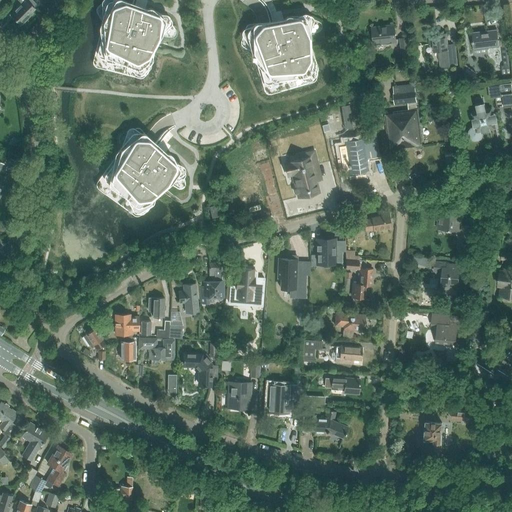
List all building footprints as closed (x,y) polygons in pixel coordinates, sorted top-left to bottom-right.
[(21,4),(10,15),(15,20),(20,26),(33,13),(31,12),(38,5),(32,0),(17,0),(19,2),(21,4)] [(149,67),(150,66),(150,64),(152,56),(155,46),(158,37),(158,36),(159,36),(159,35),(163,32),(164,31),(165,30),(168,28),(168,27),(169,26),(169,25),(170,24),(169,22),(169,21),(168,20),(167,19),(166,19),(164,17),(157,14),(152,12),(147,10),(146,10),(145,10),(144,10),(143,10),(142,11),(142,12),(132,9),(132,8),(132,7),(131,6),(130,6),(130,5),(126,5),(125,4),(122,3),(119,3),(112,1),(111,1),(110,1),(109,1),(108,2),(107,2),(107,3),(106,3),(106,4),(105,6),(105,7),(104,9),(104,11),(103,13),(103,15),(103,17),(103,19),(103,20),(103,22),(102,23),(102,25),(101,26),(101,28),(101,29),(101,30),(101,31),(101,32),(99,41),(97,48),(96,51),(95,53),(95,56),(94,57),(94,58),(94,59),(95,60),(95,61),(97,64),(98,66),(99,66),(100,67),(101,68),(104,68),(109,69),(116,71),(129,75),(138,77),(139,77),(140,77),(141,77),(141,76),(142,76),(144,74),(146,72),(148,70),(149,69),(149,68),(149,67)] [(247,32),(246,34),(246,36),(247,37),(247,39),(248,42),(249,45),(250,48),(252,51),(254,56),(254,59),(255,60),(256,61),(259,71),(263,85),(263,87),(264,88),(265,89),(269,91),(270,92),(272,92),(274,92),(306,83),(309,82),(311,82),(312,81),(313,80),(314,80),(315,77),(315,75),(316,72),(316,71),(316,69),(316,67),(314,60),(310,47),(309,42),(309,40),(308,37),(308,36),(308,35),(310,29),(312,23),(312,22),(311,20),(311,19),(310,19),(310,18),(309,18),(307,17),(306,17),(295,18),(290,19),(285,20),(284,20),(283,20),(282,21),(281,23),(273,26),(272,26),(271,25),(270,24),(269,24),(264,25),(258,27),(250,29),(248,30),(248,31),(247,32)] [(372,27),(373,36),(374,45),(396,43),(395,34),(394,25),(372,27)] [(473,42),(474,50),(474,52),(476,53),(477,53),(478,54),(479,54),(480,54),(481,54),(482,54),(483,53),(484,53),(485,52),(486,51),(487,51),(487,50),(487,49),(488,49),(499,47),(498,38),(497,30),(472,33),(473,42)] [(428,35),(429,45),(432,45),(433,53),(441,51),(443,68),(458,66),(457,60),(455,44),(447,45),(446,33),(428,35)] [(399,39),(401,54),(402,54),(403,57),(409,56),(408,53),(410,53),(408,37),(399,39)] [(503,58),(504,64),(503,65),(502,66),(501,68),(502,69),(501,71),(502,73),(503,75),(504,76),(506,77),(511,76),(511,73),(511,64),(509,42),(501,43),(503,58)] [(379,71),(369,73),(374,90),(383,87),(379,71)] [(464,74),(466,83),(476,82),(475,72),(464,74)] [(511,104),(511,88),(511,83),(501,84),(503,106),(511,104)] [(401,92),(393,93),(395,104),(408,103),(416,102),(417,102),(415,90),(414,86),(414,84),(402,86),(400,86),(401,92)] [(468,131),(468,132),(468,134),(469,135),(469,136),(470,137),(471,138),(472,139),(474,139),(475,140),(477,139),(478,139),(479,139),(480,138),(481,137),(482,135),(483,134),(483,133),(483,132),(496,129),(495,123),(493,114),(492,108),(486,110),(484,101),(476,103),(475,104),(475,106),(477,112),(471,113),(474,125),(473,125),(472,125),(471,126),(470,127),(469,128),(469,129),(468,131)] [(349,107),(341,108),(345,128),(352,127),(349,107)] [(393,114),(384,115),(389,149),(422,146),(417,109),(408,110),(393,112),(393,114)] [(450,124),(443,125),(444,136),(451,135),(450,124)] [(146,210),(166,184),(167,183),(180,178),(182,176),(183,174),(182,172),(180,169),(166,155),(164,154),(162,154),(161,154),(153,149),(153,148),(153,146),(152,144),(137,133),(135,132),(133,132),(132,133),(131,134),(130,135),(126,142),(125,144),(117,154),(116,155),(116,157),(100,179),(99,181),(99,182),(100,187),(101,189),(101,190),(134,214),(136,214),(145,211),(146,210)] [(291,162),(284,163),(288,176),(292,175),(295,187),(294,189),(295,193),(297,194),(298,197),(308,195),(319,192),(315,179),(320,177),(314,151),(289,157),(291,162)] [(216,205),(209,207),(212,218),(219,216),(216,205)] [(373,231),(391,228),(388,212),(382,213),(383,216),(371,217),(371,218),(363,220),(365,231),(373,230),(373,231)] [(468,246),(459,245),(459,251),(472,252),(473,239),(474,227),(462,226),(463,214),(439,212),(437,229),(449,230),(461,231),(460,240),(468,241),(468,246)] [(345,223),(346,226),(347,237),(360,236),(358,221),(345,223)] [(340,238),(323,239),(323,245),(316,245),(316,257),(318,257),(318,264),(329,264),(330,257),(342,257),(342,244),(340,244),(340,238)] [(346,250),(346,258),(359,260),(359,256),(354,255),(354,251),(346,250)] [(511,252),(500,251),(499,260),(503,261),(502,264),(508,264),(509,261),(511,261),(511,252)] [(278,258),(278,277),(281,277),(280,288),(305,289),(305,273),(296,273),(297,256),(288,256),(288,259),(278,258)] [(372,269),(365,268),(366,260),(359,260),(346,258),(345,267),(359,268),(358,283),(352,283),(351,297),(356,297),(356,299),(360,299),(360,298),(365,298),(366,285),(371,285),(372,269)] [(224,280),(221,280),(220,261),(208,262),(209,276),(214,276),(214,280),(209,280),(203,280),(203,286),(200,286),(201,304),(210,303),(209,298),(225,297),(224,280)] [(442,272),(442,276),(441,289),(448,290),(448,289),(458,290),(460,265),(448,263),(435,262),(434,271),(442,272)] [(499,269),(499,270),(497,287),(500,287),(498,296),(511,297),(511,268),(502,267),(502,269),(499,269)] [(230,285),(229,302),(251,304),(251,301),(262,301),(264,278),(253,277),(254,269),(238,268),(237,276),(236,286),(230,285)] [(179,302),(185,302),(186,313),(197,311),(195,284),(184,285),(184,292),(178,293),(179,302)] [(165,298),(154,297),(148,297),(148,310),(153,310),(153,317),(164,318),(165,298)] [(343,327),(343,329),(353,330),(363,331),(365,315),(343,313),(344,308),(332,307),(331,313),(335,313),(334,326),(343,327)] [(124,335),(132,335),(133,335),(133,331),(139,331),(139,315),(130,315),(130,314),(114,314),(115,335),(124,335)] [(435,343),(456,344),(458,321),(451,321),(451,316),(432,314),(431,325),(437,326),(435,343)] [(169,338),(170,325),(170,321),(164,320),(164,330),(157,329),(156,337),(169,338)] [(141,335),(142,335),(151,335),(151,322),(141,321),(141,335)] [(89,345),(92,343),(96,350),(98,349),(99,350),(99,359),(105,359),(105,344),(102,339),(103,339),(101,336),(104,334),(99,325),(86,334),(86,335),(84,336),(89,345)] [(170,325),(169,338),(182,339),(183,326),(170,325)] [(163,348),(157,348),(157,339),(139,339),(139,349),(149,349),(148,360),(174,361),(174,340),(163,339),(163,348)] [(303,340),(302,357),(313,358),(314,348),(321,349),(322,341),(303,340)] [(132,341),(124,341),(121,341),(121,359),(135,359),(135,341),(132,341)] [(340,346),(336,346),(336,352),(333,352),(332,353),(331,358),(332,359),(335,360),(335,362),(352,363),(352,359),(361,359),(362,347),(340,346)] [(485,351),(477,364),(493,374),(497,369),(498,369),(507,375),(511,367),(511,353),(508,351),(505,356),(492,348),(489,353),(485,351)] [(183,359),(183,361),(184,361),(184,365),(194,366),(199,371),(199,385),(203,385),(203,386),(205,386),(205,385),(210,385),(210,376),(211,365),(211,364),(209,362),(208,362),(204,357),(202,355),(195,355),(186,354),(184,354),(184,359),(183,359)] [(260,362),(251,362),(250,377),(259,378),(259,375),(260,362)] [(168,375),(167,394),(176,395),(176,375),(168,375)] [(325,378),(325,387),(331,388),(330,390),(343,390),(343,393),(359,395),(360,378),(331,376),(331,378),(325,378)] [(268,388),(267,412),(288,413),(289,398),(297,399),(297,394),(301,394),(301,380),(295,380),(294,384),(289,384),(289,385),(269,384),(269,388),(268,388)] [(227,409),(250,410),(252,382),(228,381),(227,409)] [(491,389),(489,400),(505,403),(508,392),(491,389)] [(301,396),(300,404),(314,405),(324,405),(324,397),(301,396)] [(1,402),(0,403),(0,419),(2,421),(0,424),(0,427),(4,431),(2,434),(4,436),(5,434),(10,438),(16,429),(10,424),(18,413),(12,409),(11,410),(1,402)] [(328,431),(343,438),(348,426),(334,420),(335,412),(326,410),(325,417),(324,417),(324,416),(319,416),(319,417),(315,417),(315,414),(306,414),(306,417),(302,416),(302,428),(306,428),(306,430),(316,430),(316,433),(323,433),(323,430),(326,431),(325,431),(327,432),(328,431)] [(470,411),(453,410),(452,419),(461,419),(469,422),(470,411)] [(30,422),(21,435),(31,441),(22,455),(31,461),(48,433),(30,422)] [(441,435),(442,423),(426,422),(424,439),(425,439),(425,441),(423,441),(423,442),(424,442),(424,449),(441,451),(442,435),(441,435)] [(4,436),(0,441),(0,443),(6,448),(12,439),(10,438),(5,434),(4,436)] [(46,481),(44,485),(50,488),(53,483),(58,486),(65,473),(62,472),(68,461),(73,454),(69,452),(59,446),(48,464),(53,467),(54,467),(46,481)] [(0,461),(2,464),(7,462),(9,461),(4,454),(5,454),(0,447),(0,461)] [(25,481),(29,486),(35,475),(37,471),(30,467),(23,478),(25,481)] [(35,475),(29,486),(40,492),(44,485),(46,481),(35,475)] [(132,477),(127,476),(126,486),(120,486),(120,488),(107,487),(106,506),(125,507),(125,506),(130,507),(132,477)] [(33,496),(32,500),(37,502),(38,502),(41,493),(35,491),(33,496)] [(0,511),(2,511),(7,511),(12,495),(2,492),(1,494),(0,493),(0,511)] [(49,492),(48,494),(45,504),(55,508),(59,496),(49,492)] [(212,499),(200,497),(199,509),(211,510),(212,499)] [(15,511),(28,511),(31,504),(19,500),(18,504),(15,511)]
